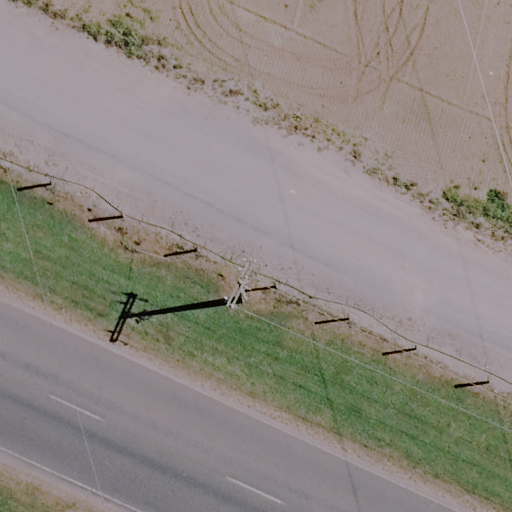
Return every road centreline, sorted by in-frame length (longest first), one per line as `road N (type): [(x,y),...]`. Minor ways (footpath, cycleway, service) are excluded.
road 1 (track): [(0,43),(511,294)]
road 2 (tertiary): [(326,511),(0,360)]
